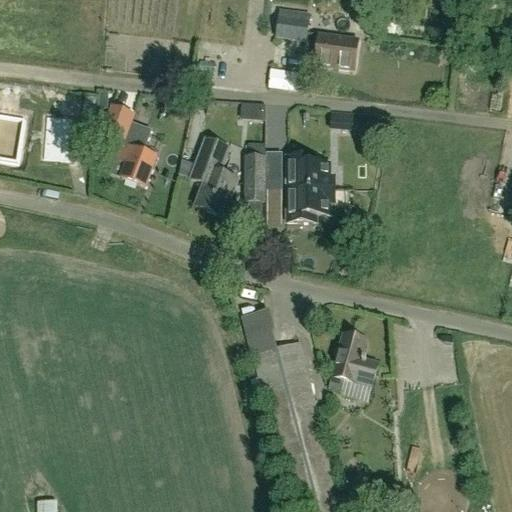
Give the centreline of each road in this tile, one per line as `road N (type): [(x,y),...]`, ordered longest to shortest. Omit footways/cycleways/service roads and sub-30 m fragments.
road 1 (residential): [(511,335),(281,285),(97,218),(0,197)]
road 2 (residential): [(0,69),(511,127)]
